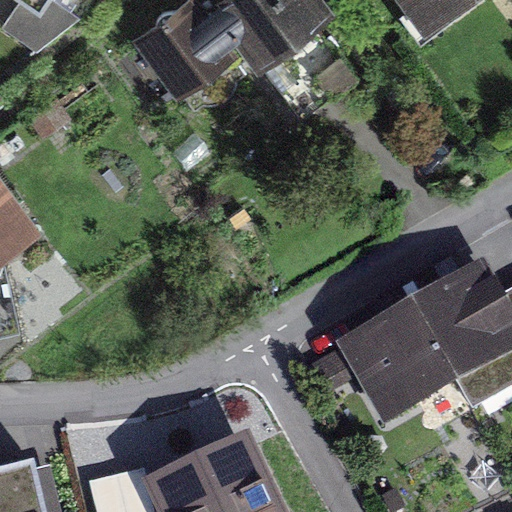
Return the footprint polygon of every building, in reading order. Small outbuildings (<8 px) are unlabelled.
[(85,0),(0,0),(0,13),(41,40),(84,6),(85,0)] [(329,1),(328,0),(226,0),(200,18),(187,0),(182,0),(140,29),(181,88),(222,60),(209,42),(253,12),(272,40),(329,1)] [(419,0),(433,19),(460,0),(419,0)] [(0,241),(35,216),(0,168),(0,241)] [(495,271),(423,309),(467,391),(475,405),(511,385),(511,294),(509,297),(495,271)] [(467,391),(423,309),(316,366),(328,389),(357,374),(389,433),(467,391)] [(239,415),(152,450),(177,511),(233,511),(272,496),(239,415)] [(0,486),(0,511),(36,511),(29,480),(0,486)]
